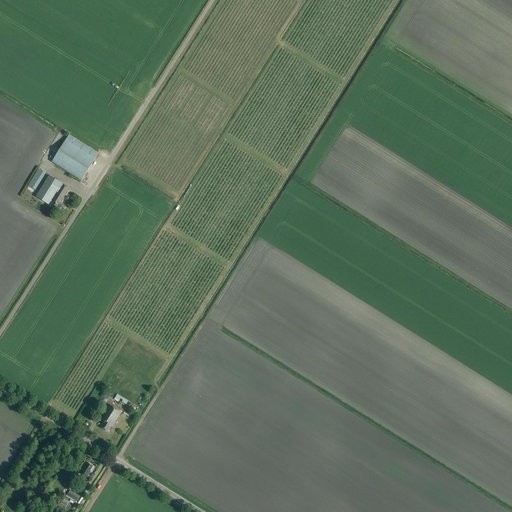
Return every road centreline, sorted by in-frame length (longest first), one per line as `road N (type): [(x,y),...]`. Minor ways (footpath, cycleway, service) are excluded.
road 1 (unclassified): [(0,333),(212,0)]
road 2 (unclassified): [(118,460),(0,386)]
